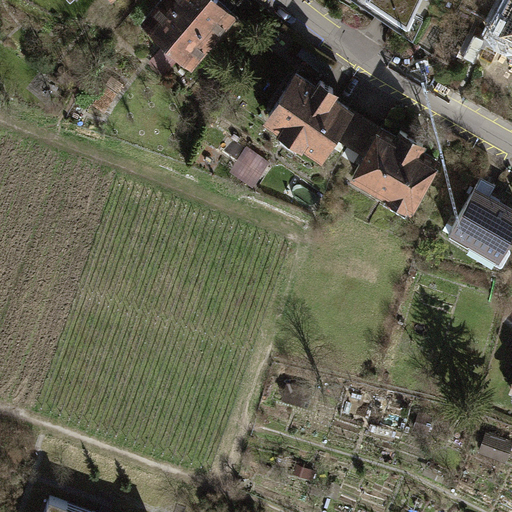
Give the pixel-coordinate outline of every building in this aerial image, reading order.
[(190,56),(212,32),(231,11),(218,0),(157,0),(145,14),(190,56)] [(377,0),(395,12),(400,2),(413,8),(417,0),(377,0)] [(507,8),(494,33),(511,41),(511,0),(506,0),(503,7),(507,8)] [(243,22),(231,11),(212,32),(224,43),(243,22)] [(297,71),(268,113),(282,122),(280,125),(301,139),(303,136),(320,148),(331,133),(349,106),(330,94),(334,88),(320,79),(316,84),(297,71)] [(106,83),(93,102),(104,109),(116,90),(106,83)] [(364,116),(349,106),(331,133),(347,143),(364,116)] [(380,126),(364,116),(347,143),(364,153),(380,126)] [(364,153),(353,171),(385,190),(383,195),(406,208),(436,157),(420,148),(423,142),(400,129),(397,135),(380,126),(364,153)] [(243,146),(228,135),(220,147),(235,158),(243,146)] [(233,172),(256,185),(267,166),(243,153),(233,172)] [(481,176),(449,231),(468,242),(471,237),(499,253),(511,230),(511,208),(488,194),(494,183),(481,176)] [(511,439),(487,433),(483,451),(511,458),(511,454),(511,439)] [(96,511),(49,495),(42,511),(96,511)]
